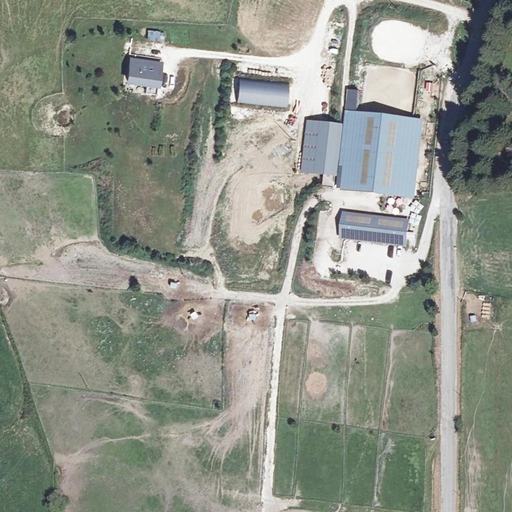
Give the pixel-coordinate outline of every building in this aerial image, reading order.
[(146,30),(146,41),(161,42),(162,31),(146,30)] [(163,62),(130,58),(127,84),(160,87),(163,62)] [(285,84),(238,79),(236,100),(283,105),(285,84)] [(360,86),(348,85),(348,110),(360,112),(360,86)] [(423,96),(437,97),(438,86),(424,85),(423,96)] [(360,112),(348,110),(347,125),(341,176),(340,189),(352,191),(360,112)] [(424,118),(360,112),(352,191),(416,197),(424,118)] [(341,176),(347,125),(306,121),(301,172),(341,176)] [(407,218),(344,213),(342,237),(405,242),(407,218)]
